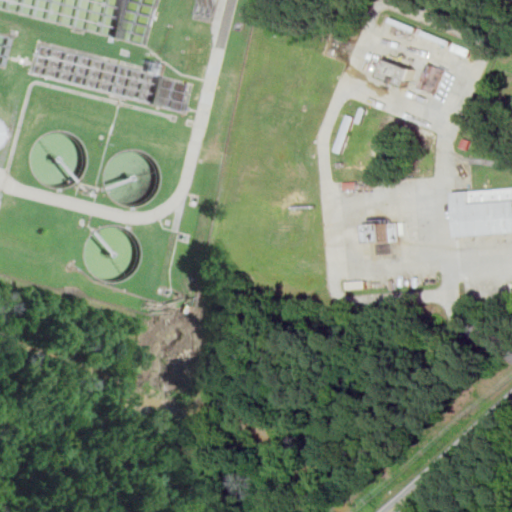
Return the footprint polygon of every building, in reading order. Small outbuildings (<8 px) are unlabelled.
[(168,63),(148,57),(145,71),(164,77),(168,63)] [(388,59),(381,77),(408,88),(415,70),(388,59)] [(438,92),(446,70),(432,66),(425,87),(438,92)] [(358,116),(350,114),(337,149),(344,152),(358,116)] [(511,187),(454,191),(457,237),(511,233),(511,187)] [(374,225),(376,243),(402,241),(400,223),(374,225)]
